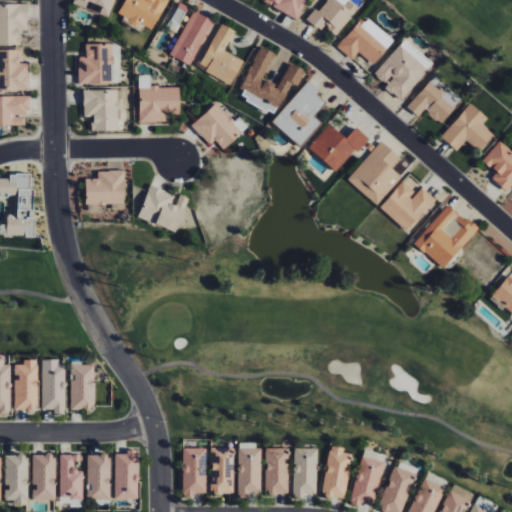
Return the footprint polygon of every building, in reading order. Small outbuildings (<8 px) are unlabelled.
[(109,17),(114,0),(71,0),(71,4),(109,17)] [(124,0),(117,14),(138,25),(139,23),(152,30),(167,0),(124,0)] [(295,18),(305,0),(264,0),(264,1),(295,18)] [(335,34),(358,9),(348,0),(325,0),(308,20),(320,31),(325,25),(335,34)] [(188,6),(178,2),(168,29),(179,34),(185,19),(183,18),(188,6)] [(0,45),(21,45),(21,31),(28,31),(27,4),(0,4),(0,45)] [(192,65),(212,20),(191,11),(172,56),(192,65)] [(225,52),(234,30),(219,23),(200,69),(233,83),(243,59),(225,52)] [(353,59),(357,52),(374,64),(388,45),(357,23),(338,48),(353,59)] [(428,69),(415,59),(420,53),(404,39),(374,74),(386,84),(384,87),(401,101),(428,69)] [(79,84),(119,82),(118,63),(113,63),(112,43),(85,44),(86,57),(78,57),(79,84)] [(263,79),(275,53),(260,46),(237,94),(277,112),(291,83),(298,86),(305,70),(289,63),(279,86),(263,79)] [(28,63),(21,64),(21,49),(0,49),(0,90),(29,90),(28,63)] [(139,122),(166,122),(166,110),(180,110),(179,86),(150,87),(150,75),(139,75),(139,122)] [(300,146),(321,122),(314,116),(325,103),(315,94),(318,90),(308,81),(272,121),(300,146)] [(440,123),(460,101),(445,88),(442,92),(430,81),(407,106),(418,117),(425,110),(440,123)] [(118,89),(83,90),(84,117),(91,116),(92,131),(118,130),(118,119),(126,119),(126,109),(118,109),(118,89)] [(0,96),(0,125),(25,125),(25,115),(29,115),(28,96),(0,96)] [(223,149),(248,127),(239,117),(234,122),(216,103),(191,125),(210,145),(215,140),(223,149)] [(440,137),(456,151),(466,140),(479,151),(494,135),(482,124),(488,118),(471,103),(440,137)] [(356,127),(346,138),(330,124),(308,147),(336,173),(368,138),(356,127)] [(376,205),(401,177),(391,168),(400,158),(381,141),(348,179),(376,205)] [(505,191),(511,183),(511,151),(500,141),(482,160),(496,172),(491,178),(505,191)] [(124,170),(97,170),(98,179),(85,179),(85,205),(125,204),(124,170)] [(0,234),(35,236),(35,216),(32,216),(33,188),(30,188),(30,176),(0,174),(0,194),(16,195),(15,215),(7,214),(6,224),(0,224),(0,234)] [(380,207),(406,231),(435,199),(421,186),(416,192),(403,181),(380,207)] [(178,230),(187,197),(177,194),(148,186),(139,220),(178,230)] [(414,243),(443,268),(477,229),(448,204),(414,243)] [(511,271),(491,296),(511,313),(511,271)] [(14,410),(38,410),(37,359),(23,360),(23,364),(13,365),(14,377),(14,410)] [(10,361),(0,360),(0,413),(9,414),(10,361)] [(41,410),(65,411),(65,366),(58,366),(58,360),(42,360),(41,410)] [(93,364),(70,365),(71,410),(94,410),(93,364)] [(323,495),(346,499),(352,454),(344,453),(344,447),(330,445),(323,495)] [(248,492),(261,492),(261,446),(238,446),(238,497),(248,497),(248,492)] [(206,447),(182,448),(183,497),(193,497),(193,493),(206,493),(206,447)] [(233,494),(234,448),(211,448),(210,494),(233,494)] [(288,493),(288,448),(266,448),(266,493),(288,493)] [(293,494),(317,494),(318,448),(294,448),(293,494)] [(386,455),(364,449),(350,502),(372,508),(386,455)] [(115,499),(138,499),(138,450),(127,450),(127,454),(114,454),(115,499)] [(4,454),(4,486),(5,486),(5,500),(14,500),(14,505),(27,506),(27,455),(4,454)] [(55,500),(54,454),(32,454),(32,490),(32,500),(55,500)] [(87,500),(110,500),(110,454),(87,454),(87,500)] [(82,499),(82,471),(75,471),(75,461),(79,461),(79,455),(60,455),(59,499),(82,499)] [(401,511),(415,473),(394,466),(379,509),(387,511),(401,511)] [(433,511),(445,488),(424,478),(407,511),(433,511)] [(464,511),(473,494),(452,484),(439,511),(464,511)] [(469,511),(493,511),(474,502),(469,511)]
